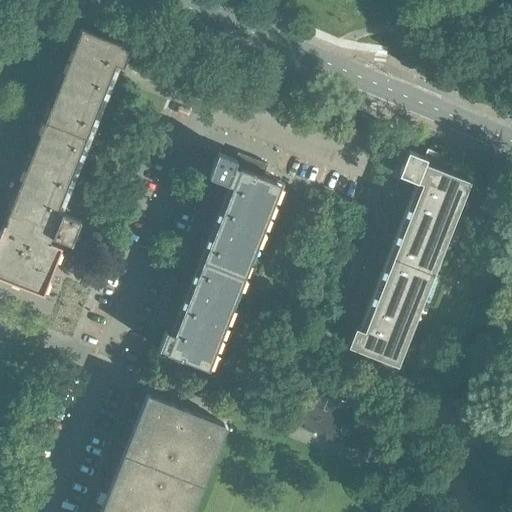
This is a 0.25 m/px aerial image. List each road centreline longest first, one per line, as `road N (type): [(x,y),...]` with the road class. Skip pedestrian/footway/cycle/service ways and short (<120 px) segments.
road 1 (residential): [(45,511),(208,123),(369,181)]
road 2 (tertiary): [(299,54),(511,145)]
road 3 (tertiary): [(299,54),(164,0)]
